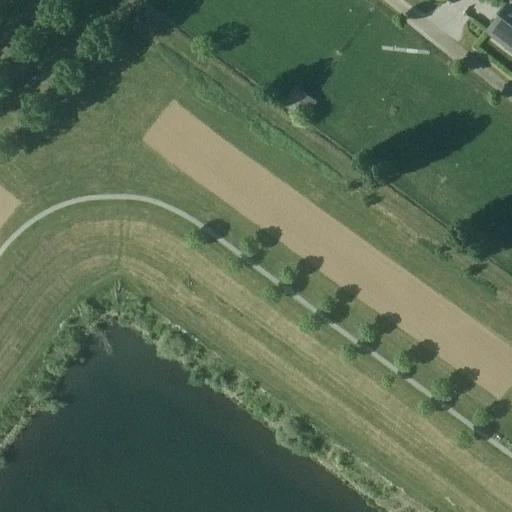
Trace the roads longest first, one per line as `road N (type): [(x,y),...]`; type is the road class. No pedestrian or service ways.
road 1 (track): [(131,0),(511,295)]
road 2 (unclassified): [(511,94),(394,0)]
